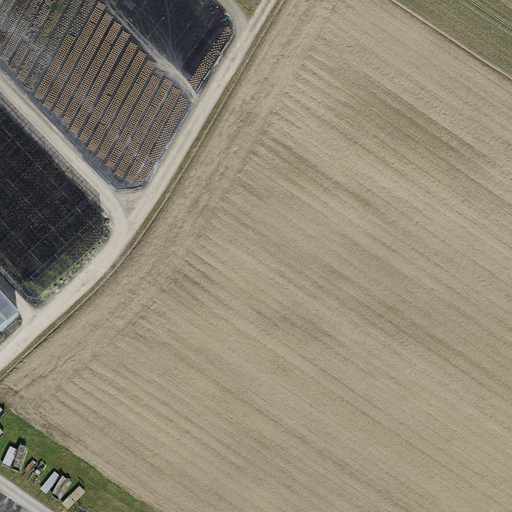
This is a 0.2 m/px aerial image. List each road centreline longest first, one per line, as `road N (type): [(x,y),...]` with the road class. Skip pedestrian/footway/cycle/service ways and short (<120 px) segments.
road 1 (track): [(0,356),(135,220),(265,0)]
road 2 (track): [(0,84),(135,220)]
